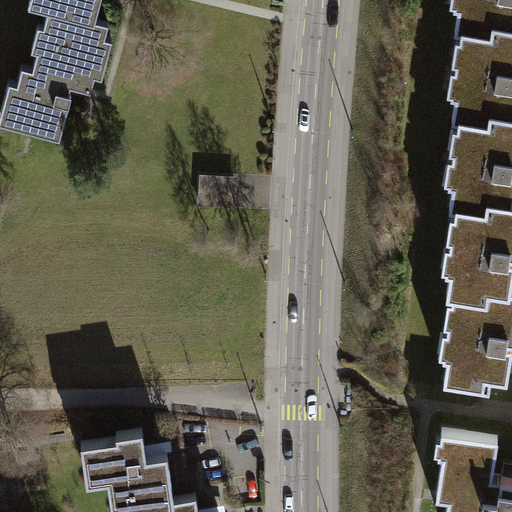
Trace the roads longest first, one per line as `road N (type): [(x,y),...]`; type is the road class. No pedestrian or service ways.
road 1 (secondary): [(324,0),(303,511)]
road 2 (track): [(0,400),(222,399),(302,416)]
